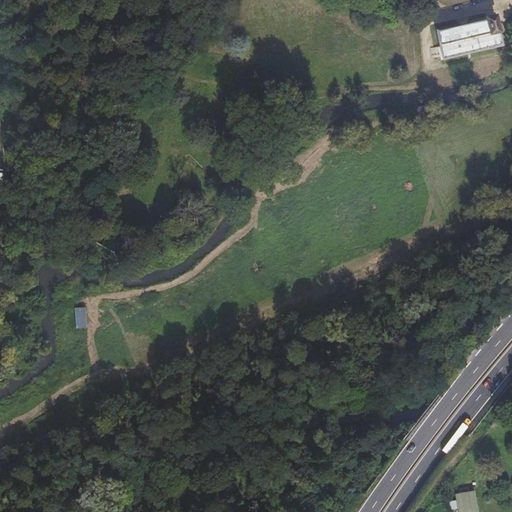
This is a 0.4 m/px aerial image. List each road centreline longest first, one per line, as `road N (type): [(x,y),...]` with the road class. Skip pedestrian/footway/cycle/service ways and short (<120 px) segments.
road 1 (primary): [(511,328),(370,511)]
road 2 (primary): [(395,511),(511,358)]
